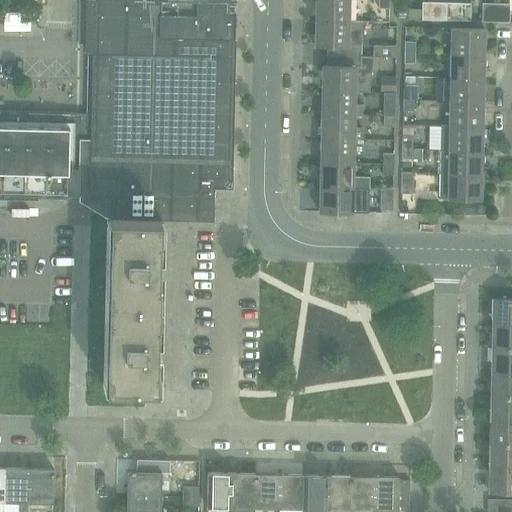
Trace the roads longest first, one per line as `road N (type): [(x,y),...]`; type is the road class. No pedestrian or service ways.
road 1 (tertiary): [(447,250),(261,245),(268,0)]
road 2 (residential): [(443,436),(86,428)]
road 3 (residential): [(443,436),(447,250)]
